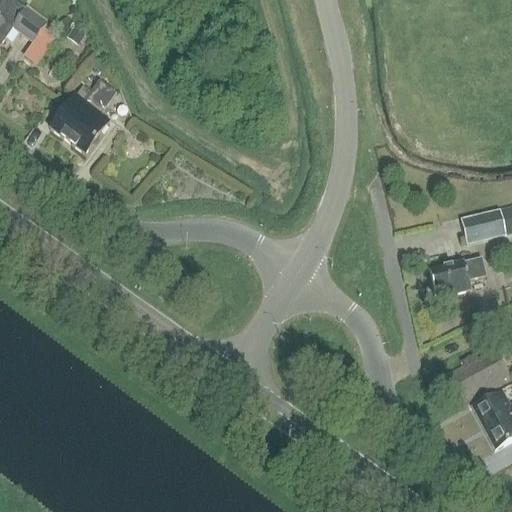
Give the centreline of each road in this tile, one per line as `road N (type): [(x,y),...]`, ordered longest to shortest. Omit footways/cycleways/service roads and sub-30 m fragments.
road 1 (residential): [(295,274),(232,238),(114,228),(0,153)]
road 2 (unclassified): [(295,274),(342,170),(344,93),(326,0)]
road 3 (secondary): [(226,381),(0,221)]
road 4 (secondary): [(407,511),(226,381)]
road 5 (unclassified): [(378,377),(409,367),(412,351),(375,186)]
road 6 (unclassified): [(507,511),(402,426),(378,377)]
road 7 (unclassified): [(378,377),(352,321),(295,274)]
road 8 (unclassified): [(226,381),(295,274)]
